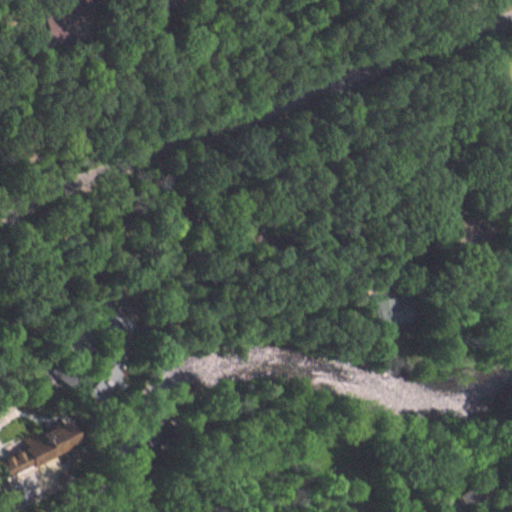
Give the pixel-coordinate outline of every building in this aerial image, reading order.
[(440,234),(455,251),(470,237),(455,220),(440,234)] [(379,334),(380,301),(360,300),(359,333),(379,334)] [(112,385),(88,352),(53,379),(77,412),(112,385)] [(0,449),(0,499),(3,506),(31,495),(19,466),(53,452),(45,431),(0,449)] [(465,500),(460,491),(449,498),(454,506),(465,500)]
